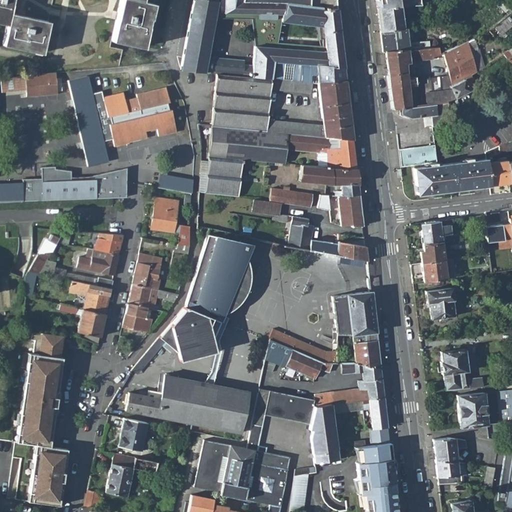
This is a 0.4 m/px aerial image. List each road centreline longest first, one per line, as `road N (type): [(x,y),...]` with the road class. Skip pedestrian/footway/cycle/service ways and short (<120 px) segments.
road 1 (secondary): [(385,218),(419,511)]
road 2 (secondary): [(356,0),(385,218)]
road 3 (residential): [(182,0),(169,57),(188,102),(197,157),(193,206)]
road 4 (residential): [(103,368),(136,183)]
road 5 (residential): [(192,239),(178,303),(131,362),(103,368)]
road 6 (residential): [(385,218),(511,202)]
